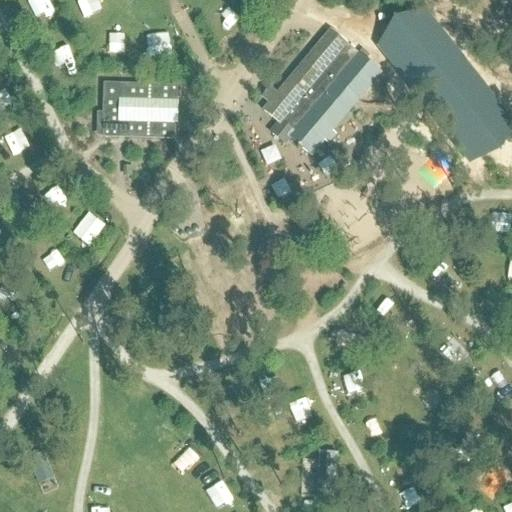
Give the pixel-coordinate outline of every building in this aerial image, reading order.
[(455,10),(458,31),(482,28),(480,8),(455,10)] [(425,29),(399,52),(465,133),(490,112),(425,29)] [(312,159),(325,144),(328,147),(336,137),(333,135),(382,76),(348,47),(324,75),(306,60),(278,95),(269,106),(263,114),(278,126),(270,136),(283,146),(288,140),(312,159)] [(174,81),(97,76),(98,130),(171,133),(173,105),(174,81)] [(282,177),(297,172),(292,157),(276,163),(282,177)] [(248,187),(227,197),(247,242),(268,232),(248,187)] [(236,272),(225,277),(216,257),(205,233),(187,242),(227,329),(257,316),(236,272)] [(408,347),(416,362),(432,354),(424,339),(408,347)] [(164,480),(175,501),(192,491),(181,471),(164,480)]
